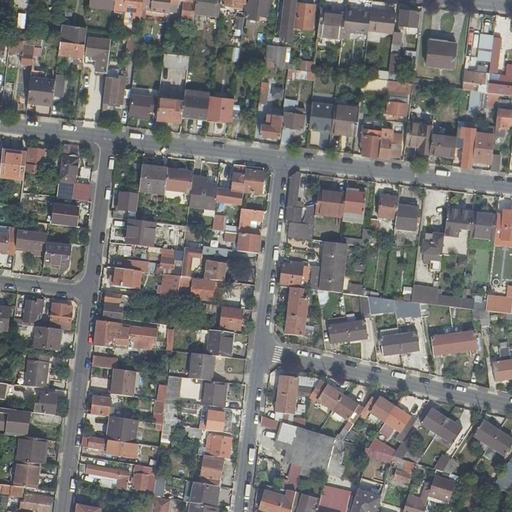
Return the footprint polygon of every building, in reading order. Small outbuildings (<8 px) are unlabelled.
[(90,0),(89,5),(114,8),(115,0),(90,0)] [(142,0),(115,0),(114,8),(134,10),(133,18),(141,19),(142,8),(142,0)] [(142,0),(142,8),(145,9),(161,11),(161,13),(169,14),(169,11),(170,0),(142,0)] [(182,18),(193,20),(194,12),(195,0),(170,0),(169,11),(177,12),(178,4),(184,5),(182,18)] [(195,0),(194,12),(219,15),(221,1),(219,1),(219,0),(195,0)] [(258,19),(259,15),(267,15),(268,0),(248,0),(249,2),(246,2),(245,17),(258,19)] [(285,0),(280,40),(292,41),(294,26),(297,2),(296,0),(285,0)] [(315,4),(297,2),(294,26),(297,26),(296,33),(311,35),(315,4)] [(355,8),(346,7),(345,15),(343,28),(343,30),(349,31),(368,33),(369,29),(371,12),(355,10),(355,8)] [(400,11),(399,24),(417,26),(419,11),(408,9),(408,12),(400,11)] [(317,34),(343,37),(343,36),(343,30),(343,28),(345,15),(330,13),(331,11),(320,10),(317,34)] [(396,12),(371,10),(371,12),(369,29),(394,32),(394,31),(396,12)] [(237,16),(235,34),(242,35),(244,17),(237,16)] [(69,25),(62,24),(60,40),(85,43),(86,33),(69,31),(69,25)] [(47,30),(36,29),(35,37),(42,38),(46,39),(47,30)] [(401,32),(394,31),(394,32),(389,72),(388,80),(398,81),(399,72),(396,72),(401,32)] [(0,40),(10,42),(10,35),(11,35),(0,33),(0,40)] [(127,51),(137,52),(137,50),(139,35),(129,34),(127,51)] [(494,36),(482,34),(479,59),(491,61),(494,37),(494,36)] [(10,42),(9,46),(23,48),(21,63),(32,64),(35,42),(41,42),(42,38),(35,37),(35,38),(10,35),(10,42)] [(501,38),(494,37),(491,61),(489,74),(487,92),(499,93),(511,94),(511,77),(496,75),(501,38)] [(96,74),(107,75),(107,73),(107,68),(109,57),(111,40),(100,39),(99,45),(96,44),(96,39),(88,39),(88,47),(87,46),(86,55),(95,56),(95,59),(98,59),(96,74)] [(430,39),(426,64),(454,67),(457,42),(430,39)] [(58,54),(74,56),(83,57),(85,43),(60,40),(59,46),(58,54)] [(272,61),(271,66),(289,68),(289,62),(284,61),(285,55),(287,47),(268,45),(266,60),(272,61)] [(163,66),(188,69),(189,56),(164,53),(163,66)] [(83,57),(74,56),(73,62),(79,63),(79,64),(82,64),(83,57)] [(303,69),(313,71),(314,62),(304,61),(303,69)] [(288,75),(315,78),(316,71),(313,71),(303,69),(289,68),(288,75)] [(45,79),(46,72),(32,70),(31,77),(45,79)] [(119,75),(107,73),(107,75),(103,102),(123,104),(127,71),(122,70),(121,75),(119,75)] [(388,80),(389,72),(378,70),(377,79),(388,80)] [(479,83),(478,91),(481,91),(487,92),(489,74),(468,71),(465,71),(463,88),(462,89),(473,90),(474,82),(479,83)] [(65,75),(56,74),(55,80),(53,96),(62,97),(65,75)] [(45,79),(31,77),(28,99),(52,102),(53,96),(55,80),(45,79)] [(377,79),(376,78),(375,88),(387,90),(387,88),(388,80),(377,79)] [(387,88),(412,91),(412,90),(413,83),(404,82),(398,81),(388,80),(387,88)] [(269,83),(262,82),(258,116),(265,117),(269,83)] [(210,92),(185,89),(184,101),(182,114),(207,117),(209,102),(210,97),(210,92)] [(487,92),(481,91),(479,105),(498,107),(499,99),(499,93),(487,92)] [(159,97),(132,94),(130,113),(139,114),(142,115),(142,118),(149,119),(150,111),(157,112),(159,97)] [(156,119),(181,122),(182,117),(182,114),(184,101),(159,97),(157,112),(156,119)] [(234,99),(210,97),(209,102),(207,117),(232,121),(234,99)] [(511,123),(511,109),(508,110),(509,100),(499,99),(498,107),(496,128),(495,135),(504,136),(505,127),(508,128),(508,123),(511,123)] [(388,101),(386,113),(395,114),(406,115),(407,103),(404,103),(396,102),(388,101)] [(331,111),(334,111),(335,104),(322,103),(321,110),(316,109),(314,123),(320,124),(319,127),(324,127),(325,125),(329,125),(331,111)] [(360,108),(335,104),(334,111),(331,131),(357,134),(360,108)] [(286,112),(282,145),(289,146),(292,128),(303,130),(305,115),(304,115),(305,109),(297,108),(296,114),(286,112)] [(261,135),(280,138),(283,116),(269,114),(267,125),(262,124),(261,135)] [(430,153),(454,157),(455,147),(456,138),(440,135),(441,120),(434,119),(433,125),(430,153)] [(433,125),(408,122),(405,144),(420,146),(419,152),(430,153),(433,125)] [(467,128),(458,127),(456,138),(455,147),(463,148),(461,167),(472,168),(472,161),(473,158),(476,133),(477,126),(477,123),(468,123),(467,128)] [(496,128),(477,126),(476,133),(495,136),(495,135),(496,128)] [(363,128),(360,155),(379,157),(381,136),(382,130),(363,128)] [(324,132),(322,150),(325,150),(329,151),(331,132),(324,132)] [(495,136),(476,133),(473,158),(492,161),(493,154),(495,136)] [(391,137),(381,136),(379,157),(397,159),(400,160),(403,135),(392,134),(391,137)] [(42,150),(28,148),(27,154),(25,171),(42,173),(43,165),(40,165),(42,150)] [(0,168),(0,177),(23,180),(25,171),(27,154),(10,152),(9,153),(2,153),(0,168)] [(501,155),(493,154),(492,161),(491,163),(491,170),(499,171),(501,155)] [(78,159),(62,157),(59,182),(75,184),(78,159)] [(232,193),(217,191),(216,202),(242,205),(243,195),(243,192),(246,166),(236,165),(234,180),(231,180),(231,186),(233,186),(232,193)] [(139,191),(165,194),(165,191),(168,170),(168,169),(142,166),(139,191)] [(261,194),(264,168),(246,166),(243,192),(261,194)] [(194,173),(168,170),(165,191),(191,194),(191,193),(193,177),(194,173)] [(296,208),(300,173),(297,172),(292,178),(286,223),(291,224),(290,237),(312,240),(314,226),(305,225),(299,224),(301,209),(296,208)] [(208,179),(193,177),(191,193),(191,194),(190,201),(190,207),(215,210),(216,202),(217,191),(218,188),(218,187),(207,185),(208,179)] [(88,200),(91,185),(83,184),(81,199),(88,200)] [(367,191),(346,188),(346,195),(343,216),(343,220),(363,223),(367,191)] [(315,212),(343,216),(346,195),(335,193),(334,195),(318,193),(316,207),(315,212)] [(124,213),(122,213),(114,212),(113,218),(135,221),(136,219),(136,213),(136,212),(135,212),(137,196),(121,194),(119,210),(122,210),(125,211),(129,211),(129,214),(124,213)] [(378,218),(396,220),(398,205),(398,201),(399,198),(381,196),(378,218)] [(56,205),(54,224),(76,226),(78,207),(56,205)] [(412,206),(398,205),(396,220),(395,229),(415,232),(416,224),(418,224),(420,211),(418,211),(418,207),(412,206)] [(316,207),(308,206),(305,225),(314,226),(315,212),(316,207)] [(177,210),(173,209),(163,208),(161,224),(171,225),(172,217),(186,219),(187,211),(177,210)] [(265,212),(241,209),(238,233),(240,233),(261,236),(262,236),(262,230),(245,228),(246,224),(251,224),(251,221),(263,223),(265,212)] [(473,214),(461,212),(461,215),(457,214),(457,212),(448,210),(445,235),(459,237),(460,228),(471,229),(473,214)] [(511,211),(504,211),(503,215),(503,217),(497,217),(494,239),(511,241),(511,211)] [(497,217),(473,214),(471,229),(470,237),(494,240),(494,239),(497,217)] [(224,216),(215,215),(213,230),(223,231),(224,216)] [(378,220),(371,219),(370,231),(369,232),(377,233),(378,220)] [(163,235),(172,236),(173,228),(150,225),(149,234),(163,235)] [(178,235),(186,236),(187,227),(179,226),(178,235)] [(0,233),(0,252),(14,255),(15,247),(18,231),(10,230),(9,235),(0,233)] [(33,254),(44,256),(46,243),(47,234),(18,230),(18,231),(15,247),(34,249),(33,254)] [(232,238),(233,232),(223,231),(213,230),(212,235),(232,238)] [(362,240),(341,238),(340,243),(368,247),(369,232),(370,231),(363,230),(362,240)] [(259,254),(261,236),(240,233),(238,251),(259,254)] [(445,236),(426,234),(423,259),(442,262),(445,236)] [(347,245),(325,242),(322,267),(320,291),(327,292),(342,294),(347,245)] [(71,246),(46,243),(44,256),(43,264),(68,267),(71,246)] [(216,251),(212,251),(212,255),(227,257),(228,250),(216,248),(216,251)] [(184,257),(181,276),(183,277),(190,277),(193,257),(202,258),(203,252),(185,249),(184,252),(184,257)] [(184,257),(184,252),(176,251),(176,254),(175,258),(181,259),(181,257),(184,257)] [(174,269),(173,275),(181,276),(184,257),(181,257),(181,259),(175,258),(176,254),(163,253),(161,267),(174,269)] [(467,258),(459,257),(458,267),(466,268),(467,258)] [(134,260),(133,270),(139,271),(155,273),(156,263),(134,260)] [(213,277),(213,280),(217,281),(223,281),(224,282),(226,264),(208,262),(206,276),(213,277)] [(292,263),(291,266),(284,265),(281,283),(301,286),(303,264),(292,263)] [(322,267),(310,266),(312,271),(310,290),(318,291),(320,291),(322,267)] [(132,280),(133,270),(117,268),(115,286),(131,287),(132,280)] [(215,301),(217,281),(213,280),(203,279),(190,277),(183,277),(181,276),(179,291),(194,293),(194,298),(215,301)] [(217,281),(215,301),(220,302),(223,281),(217,281)] [(358,296),(361,285),(349,283),(347,293),(358,296)] [(438,289),(413,286),(413,288),(412,295),(412,302),(415,303),(420,303),(428,304),(436,305),(437,296),(438,289)] [(403,294),(412,295),(413,288),(404,287),(403,294)] [(328,304),(327,292),(320,291),(318,291),(320,305),(328,304)] [(162,292),(161,299),(178,301),(179,294),(162,292)] [(106,293),(103,317),(122,319),(124,308),(121,308),(122,295),(106,293)] [(363,317),(371,315),(371,314),(369,297),(362,296),(359,296),(363,317)] [(462,299),(437,296),(436,305),(450,307),(456,308),(461,308),(462,299)] [(290,308),(289,316),(306,318),(308,299),(289,297),(289,302),(288,308),(290,308)] [(371,314),(380,313),(396,311),(394,300),(373,298),(369,297),(371,314)] [(511,303),(511,300),(487,298),(486,311),(511,314),(511,303)] [(38,299),(37,302),(27,301),(25,318),(15,317),(15,323),(30,325),(38,326),(43,327),(43,324),(41,324),(45,299),(38,299)] [(414,318),(422,317),(420,303),(415,303),(412,302),(414,318)] [(430,316),(428,304),(420,303),(422,317),(430,316)] [(71,321),(73,306),(54,304),(51,327),(70,329),(71,321)] [(10,308),(0,307),(0,329),(7,331),(10,308)] [(240,331),(243,309),(223,307),(221,329),(240,331)] [(473,320),(480,319),(479,311),(479,310),(472,310),(473,320)] [(487,312),(479,311),(480,319),(481,327),(489,325),(487,312)] [(304,336),(306,318),(289,316),(288,324),(287,324),(286,327),(285,334),(304,336)] [(117,323),(98,321),(95,346),(128,350),(129,346),(151,348),(152,342),(155,343),(157,331),(157,327),(131,324),(131,326),(117,324),(117,323)] [(365,321),(347,324),(349,340),(357,339),(357,340),(362,340),(368,340),(365,321)] [(341,341),(349,340),(347,324),(335,325),(329,326),(331,344),(337,344),(342,343),(341,341)] [(59,349),(61,329),(43,327),(38,326),(30,325),(29,330),(37,331),(36,347),(59,349)] [(164,332),(157,331),(155,343),(152,342),(151,348),(167,350),(170,330),(168,330),(167,334),(164,333),(164,332)] [(213,331),(210,355),(217,356),(232,358),(235,333),(213,331)] [(475,332),(453,335),(455,352),(477,349),(477,350),(478,350),(475,332)] [(417,333),(399,336),(401,353),(409,352),(409,353),(414,353),(420,352),(417,333)] [(435,355),(455,352),(453,335),(431,338),(434,357),(435,356),(435,355)] [(394,354),(401,353),(399,336),(381,338),(384,356),(389,356),(394,355),(394,354)] [(506,379),(511,378),(511,370),(511,361),(509,349),(499,350),(501,363),(493,364),(496,382),(505,381),(506,380),(506,379)] [(30,353),(26,386),(36,387),(47,388),(50,356),(30,353)] [(195,354),(192,378),(197,379),(214,381),(217,356),(210,355),(195,354)] [(117,370),(118,360),(94,357),(93,364),(95,364),(95,367),(114,369),(117,370)] [(134,396),(137,372),(117,370),(114,369),(113,379),(112,385),(110,385),(109,393),(134,396)] [(179,402),(182,377),(170,376),(169,376),(166,400),(175,401),(179,402)] [(281,386),(280,394),(297,396),(298,386),(299,379),(299,378),(280,376),(279,382),(279,386),(281,386)] [(221,407),(225,383),(214,381),(197,379),(196,383),(206,384),(204,405),(221,407)] [(310,395),(333,410),(342,396),(336,392),(336,391),(334,388),(321,379),(310,395)] [(36,404),(35,413),(56,415),(58,395),(42,393),(40,404),(36,404)] [(295,414),(297,396),(280,394),(279,402),(277,402),(277,405),(276,412),(295,414)] [(198,414),(200,396),(185,395),(183,413),(198,414)] [(92,414),(108,416),(111,396),(107,396),(107,398),(94,397),(92,414)] [(349,400),(342,396),(333,410),(349,420),(344,428),(349,431),(364,408),(354,401),(349,400)] [(370,412),(385,422),(394,408),(388,403),(388,402),(386,400),(380,396),(370,412)] [(174,411),(175,401),(166,400),(167,401),(165,411),(174,411)] [(0,408),(0,410),(0,428),(6,430),(10,410),(0,408)] [(401,412),(394,408),(385,422),(401,432),(396,439),(398,440),(402,443),(417,420),(404,412),(401,411),(401,412)] [(422,423),(437,434),(446,420),(440,415),(440,414),(438,411),(432,408),(422,423)] [(31,413),(10,410),(6,430),(6,434),(20,436),(28,437),(31,413)] [(213,425),(212,431),(231,434),(233,414),(210,411),(208,424),(213,425)] [(276,412),(275,420),(293,426),(294,418),(295,414),(276,412)] [(296,466),(303,468),(311,470),(313,471),(327,474),(335,439),(305,430),(293,426),(275,420),(263,416),(262,424),(282,431),(278,448),(290,451),(286,463),(296,466)] [(113,426),(111,441),(133,444),(134,436),(136,436),(138,421),(111,417),(110,426),(113,426)] [(294,418),(293,426),(305,430),(306,420),(294,418)] [(453,424),(446,420),(437,434),(453,444),(463,428),(457,424),(453,423),(453,424)] [(474,435),(489,445),(498,431),(492,427),(493,427),(490,424),(484,420),(474,435)] [(166,449),(169,425),(163,424),(160,448),(166,449)] [(199,429),(188,428),(187,437),(198,438),(199,429)] [(344,428),(336,439),(342,441),(349,431),(344,428)] [(505,436),(498,431),(489,445),(505,456),(511,444),(511,438),(509,436),(506,435),(505,436)] [(17,454),(17,461),(20,461),(40,464),(41,464),(42,454),(46,455),(48,439),(28,437),(20,436),(17,454)] [(136,454),(138,445),(133,444),(111,441),(108,440),(84,436),(83,446),(113,451),(113,455),(118,456),(119,452),(136,454)] [(233,439),(214,436),(214,437),(208,437),(207,448),(212,449),(211,456),(229,459),(233,439)] [(374,438),(367,449),(370,450),(374,451),(381,453),(385,446),(374,438)] [(398,440),(391,450),(396,453),(402,443),(398,440)] [(423,456),(402,443),(396,453),(393,457),(394,457),(402,459),(404,455),(418,463),(423,456)] [(387,451),(385,454),(393,457),(396,453),(391,450),(386,446),(384,450),(387,451)] [(207,448),(200,447),(199,454),(211,456),(212,449),(207,448)] [(97,451),(82,449),(82,456),(96,458),(97,451)] [(381,453),(374,451),(371,458),(389,464),(393,457),(385,454),(381,453)] [(6,459),(17,461),(17,454),(12,453),(7,452),(6,459)] [(444,455),(435,469),(437,470),(443,472),(451,460),(444,455)] [(204,456),(200,483),(219,487),(224,458),(204,456)] [(412,476),(414,476),(416,471),(418,464),(402,459),(394,457),(392,462),(396,463),(399,464),(406,465),(404,473),(397,471),(395,478),(410,483),(412,476)] [(136,458),(135,465),(137,465),(158,468),(159,461),(136,458)] [(451,460),(443,472),(451,475),(458,465),(451,460)] [(20,461),(17,486),(24,487),(38,489),(40,464),(20,461)] [(389,486),(396,463),(392,462),(381,499),(387,500),(390,492),(388,491),(390,487),(389,486)] [(511,476),(511,463),(508,462),(500,475),(509,481),(511,476)] [(332,476),(340,478),(342,466),(334,464),(332,476)] [(399,464),(397,471),(404,473),(406,465),(399,464)] [(113,484),(112,487),(127,490),(130,473),(88,465),(87,472),(121,479),(120,485),(113,484)] [(150,476),(157,477),(157,474),(158,468),(137,465),(133,488),(148,490),(150,476)] [(303,468),(296,466),(292,480),(289,492),(297,493),(301,475),(303,468)] [(311,470),(303,468),(301,475),(311,478),(313,471),(311,470)] [(403,511),(423,511),(428,497),(449,504),(455,482),(435,476),(432,485),(426,483),(421,499),(408,495),(403,511)] [(195,482),(191,503),(193,503),(215,508),(219,487),(200,483),(195,482)] [(23,496),(24,487),(17,486),(12,485),(2,484),(1,494),(23,496)] [(510,504),(511,495),(511,493),(492,487),(491,486),(487,497),(510,504)] [(289,492),(271,487),(269,493),(264,492),(259,509),(269,511),(291,511),(296,494),(297,493),(289,492)] [(159,488),(157,496),(161,497),(166,498),(168,490),(159,488)] [(351,511),(377,511),(381,499),(357,492),(356,498),(354,506),(351,511)] [(22,502),(20,511),(49,511),(52,497),(26,493),(25,502),(22,502)] [(104,502),(102,509),(108,510),(119,511),(152,511),(153,511),(155,495),(144,493),(142,503),(147,504),(146,511),(104,502)] [(347,500),(322,493),(320,500),(338,505),(338,508),(344,509),(346,504),(343,503),(344,501),(346,501),(347,500)] [(296,494),(291,511),(317,511),(320,502),(296,494)] [(160,499),(161,497),(157,496),(155,495),(153,511),(158,511),(168,511),(171,501),(160,499)] [(351,511),(354,506),(356,498),(348,496),(347,500),(346,501),(344,501),(343,503),(346,504),(344,509),(338,508),(338,505),(320,500),(320,502),(317,511),(351,511)] [(193,503),(191,511),(217,511),(218,508),(215,508),(193,503)]
